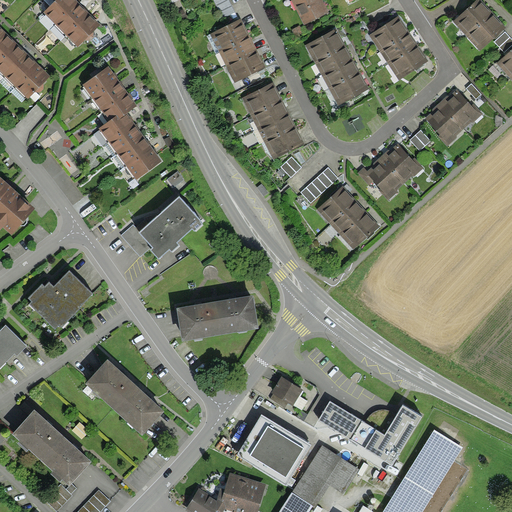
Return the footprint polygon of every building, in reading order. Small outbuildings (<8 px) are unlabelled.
[(41,0),(50,9),(59,0),(41,0)] [(71,0),(59,0),(50,9),(46,13),(55,24),(76,4),(71,0)] [(210,0),(221,19),(233,12),(227,0),(210,0)] [(292,0),(303,23),(324,14),(317,0),(292,0)] [(474,0),(453,19),(466,34),(491,13),(479,0),(474,0)] [(76,4),(55,24),(65,34),(85,15),(76,4)] [(504,28),(491,13),(466,34),(479,50),(504,28)] [(85,15),(65,34),(76,45),(83,38),(86,42),(93,35),(90,32),(96,26),(85,15)] [(383,49),(405,34),(396,19),(373,34),(383,49)] [(221,51),(246,38),(238,22),(205,39),(214,55),(221,51)] [(318,62),(342,48),(333,31),(309,44),(318,62)] [(511,38),(505,32),(495,41),(503,50),(511,42),(511,38)] [(391,61),(413,46),(405,34),(383,49),(391,61)] [(3,35),(0,38),(0,59),(14,46),(3,35)] [(246,38),(221,51),(228,64),(253,52),(246,38)] [(14,46),(0,59),(0,71),(5,76),(24,56),(14,46)] [(413,46),(391,61),(401,76),(423,62),(413,46)] [(325,74),(349,61),(342,48),(318,62),(325,74)] [(511,48),(497,62),(511,77),(511,76),(511,48)] [(253,52),(228,64),(235,79),(260,66),(253,52)] [(24,56),(5,76),(16,86),(35,67),(24,56)] [(349,61),(325,74),(332,87),(356,74),(349,61)] [(387,66),(397,81),(401,79),(391,64),(387,66)] [(35,67),(16,86),(27,97),(32,91),(36,94),(43,86),(40,83),(46,77),(35,67)] [(93,99),(115,82),(106,69),(83,86),(93,99)] [(356,74),(332,87),(340,102),(365,89),(356,74)] [(115,82),(93,99),(101,110),(123,93),(115,82)] [(475,100),(481,95),(470,83),(464,88),(475,100)] [(245,99),(253,114),(278,101),(270,86),(245,99)] [(442,106),(460,126),(475,113),(456,92),(442,106)] [(123,93),(101,110),(111,122),(123,113),(133,106),(123,93)] [(278,101),(253,114),(256,119),(248,123),(252,132),(285,115),(278,101)] [(460,126),(442,106),(428,119),(433,125),(446,139),(460,126)] [(123,113),(111,122),(100,130),(108,141),(131,124),(123,113)] [(285,115),(252,132),(259,144),(262,142),(291,127),(285,115)] [(131,124),(108,141),(118,154),(140,137),(131,124)] [(291,127),(262,142),(271,159),(300,144),(291,127)] [(418,151),(430,141),(420,130),(409,141),(418,151)] [(140,137),(118,154),(126,165),(149,149),(140,137)] [(382,161),(401,181),(415,167),(397,147),(382,161)] [(149,149),(126,165),(135,177),(158,161),(149,149)] [(290,180),(301,168),(290,157),(279,168),(290,180)] [(401,181),(382,161),(368,174),(373,179),(386,194),(401,181)] [(308,204),(335,179),(326,169),(298,194),(308,204)] [(373,179),(368,174),(363,169),(358,174),(368,184),(373,179)] [(179,170),(169,179),(176,187),(187,178),(179,170)] [(24,215),(31,208),(0,181),(0,222),(10,231),(17,222),(21,226),(27,219),(24,215)] [(333,221),(353,202),(341,189),(320,209),(333,221)] [(158,256),(199,221),(178,197),(137,232),(150,247),(158,256)] [(343,232),(363,213),(353,202),(333,221),(343,232)] [(363,213),(343,232),(356,246),(376,227),(363,213)] [(150,247),(137,232),(132,226),(120,236),(138,257),(150,247)] [(25,299),(55,329),(90,294),(68,271),(53,286),(46,279),(25,299)] [(183,341),(258,329),(253,296),(233,299),(198,305),(177,308),(183,341)] [(0,365),(13,353),(15,355),(23,346),(3,326),(0,329),(0,365)] [(143,434),(163,411),(148,397),(121,374),(107,361),(87,383),(143,434)] [(295,394),(298,389),(281,379),(268,399),(283,409),(288,402),(301,410),(306,401),(295,394)] [(304,410),(309,413),(315,403),(310,400),(304,410)] [(389,468),(421,419),(399,406),(380,435),(328,402),(316,422),(389,468)] [(69,486),(91,461),(74,446),(50,424),(34,410),(12,434),(69,486)] [(284,486),(310,444),(261,414),(235,456),(284,486)] [(436,511),(463,467),(445,456),(451,447),(431,436),(392,501),(379,493),(367,511),(364,511),(362,511),(361,511),(436,511)] [(355,469),(319,447),(277,511),(310,511),(308,510),(325,483),(341,492),(355,469)] [(221,492),(216,502),(198,491),(186,508),(191,511),(219,511),(220,511),(253,511),(261,486),(233,477),(228,494),(221,492)] [(60,484),(45,500),(57,511),(72,495),(71,495),(77,488),(72,484),(66,490),(60,484)] [(98,511),(108,501),(98,492),(79,511),(98,511)]
